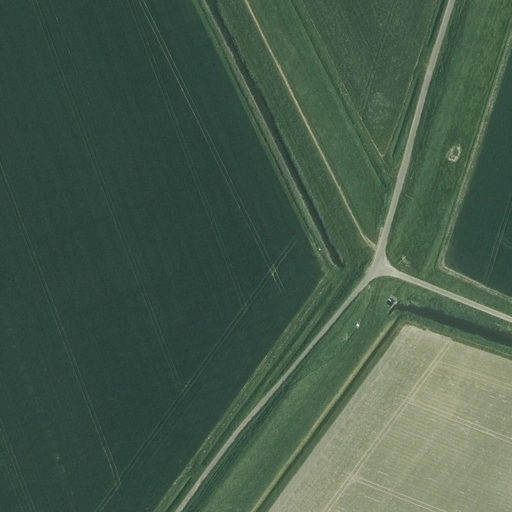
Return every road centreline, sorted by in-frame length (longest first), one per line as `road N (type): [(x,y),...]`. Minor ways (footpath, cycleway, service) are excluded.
road 1 (unclassified): [(178,511),(376,267)]
road 2 (unclassified): [(376,267),(452,0)]
road 3 (unclassified): [(511,322),(376,267)]
